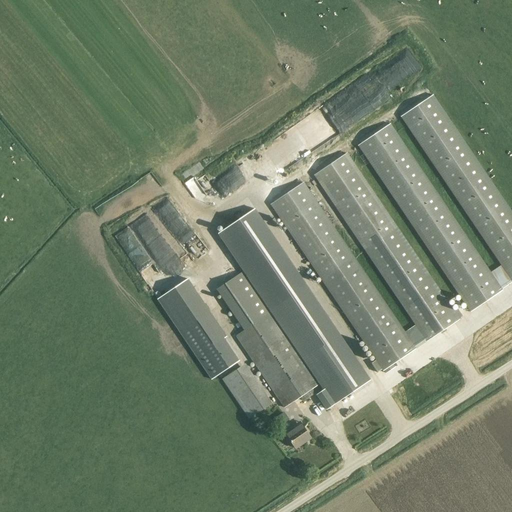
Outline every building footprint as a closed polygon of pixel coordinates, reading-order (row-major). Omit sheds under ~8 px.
[(370,103),(421,70),(409,52),(358,85),(370,103)] [(411,98),(413,103),(424,98),(422,93),(411,98)] [(504,270),(492,278),(389,125),(358,146),(470,313),(502,291),(500,289),(511,281),(511,213),(433,95),(401,117),(504,270)] [(307,122),(254,155),(262,167),(315,134),(307,122)] [(353,258),(322,279),(384,371),(415,350),(414,348),(426,340),(427,342),(459,320),(346,154),(315,175),(418,328),(406,336),(353,258)] [(225,197),(241,187),(238,182),(258,170),(250,158),(215,180),(225,197)] [(271,205),(322,279),(353,258),(303,183),(302,184),(299,180),(271,199),(274,203),(271,205)] [(255,209),(220,233),(291,339),(296,347),(314,373),(320,383),(325,389),(317,395),(326,410),(370,380),(255,209)] [(179,218),(169,228),(192,249),(202,239),(179,218)] [(126,227),(114,236),(129,255),(141,247),(126,227)] [(291,339),(288,340),(242,273),(216,290),(229,308),(244,331),(235,338),(284,409),(300,398),(303,402),(315,394),(313,390),(319,385),(318,384),(320,383),(314,373),(312,375),(294,349),(296,347),(291,339)] [(212,380),(239,361),(224,339),(227,337),(188,279),(158,300),(212,380)] [(368,366),(374,375),(381,370),(375,361),(368,366)] [(272,404),(246,364),(223,379),(249,419),(272,404)] [(311,438),(300,423),(285,433),(295,449),(311,438)]
